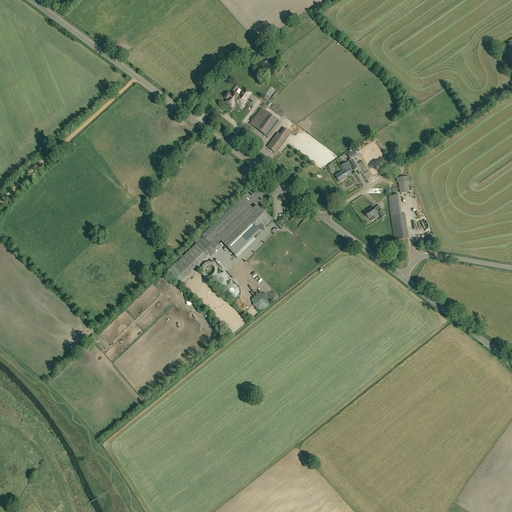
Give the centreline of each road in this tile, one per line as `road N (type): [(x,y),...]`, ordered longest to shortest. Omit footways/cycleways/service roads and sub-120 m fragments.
road 1 (tertiary): [(323,217),(32,0)]
road 2 (unclassified): [(323,217),(511,91)]
road 3 (track): [(136,77),(0,207)]
road 4 (tertiary): [(511,365),(402,277)]
road 5 (unclassified): [(402,277),(430,255),(511,268)]
